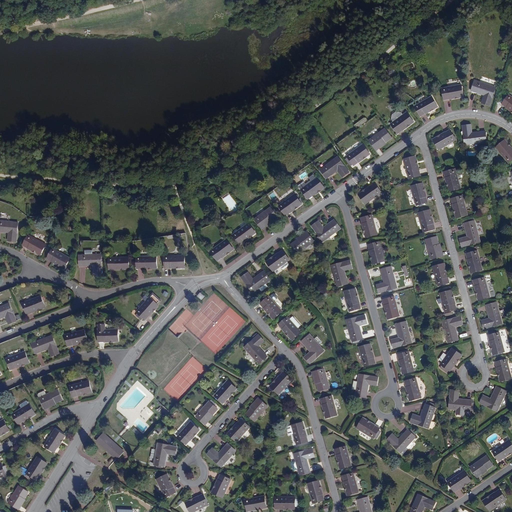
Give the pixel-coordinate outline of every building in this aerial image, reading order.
[(475,80),(471,91),(483,96),(481,103),(489,106),(496,88),(475,80)] [(441,89),(443,100),(463,96),(461,85),(441,89)] [(511,97),(508,95),(501,104),(511,111),(511,97)] [(432,97),(414,107),(420,116),(437,106),(432,97)] [(390,125),(397,134),(413,122),(406,113),(390,125)] [(359,126),(367,121),(365,118),(357,123),(359,126)] [(463,132),(463,136),(464,145),(486,142),(485,131),(472,133),(471,125),(462,126),(463,132)] [(369,141),(374,149),(383,142),(384,144),(392,138),(385,129),(369,141)] [(450,130),(432,140),(438,150),(455,140),(450,130)] [(496,147),(508,163),(511,159),(511,149),(504,140),(496,147)] [(383,142),(374,149),(376,151),(385,144),(384,144),(383,142)] [(348,158),(353,165),(353,166),(370,154),(363,145),(347,157),(348,158)] [(403,160),(409,179),(420,176),(415,156),(403,160)] [(338,157),(320,170),(326,179),(337,171),(342,177),(349,172),(338,157)] [(444,172),(449,191),(460,188),(455,169),(453,169),(453,168),(445,170),(446,171),(444,172)] [(317,179),(301,190),(308,199),(324,187),(317,179)] [(374,184),(358,195),(365,204),(381,192),(374,184)] [(411,187),(416,205),(427,202),(422,184),(411,187)] [(295,194),(279,206),(285,215),(302,203),(295,194)] [(451,199),(456,218),(467,215),(462,196),(451,199)] [(255,220),(261,227),(270,221),(270,222),(278,217),(271,208),(255,220)] [(418,213),(423,232),(434,229),(429,210),(418,213)] [(361,218),(366,237),(377,234),(371,215),(361,218)] [(0,220),(0,232),(9,233),(8,241),(17,242),(18,223),(0,220)] [(311,227),(323,242),(341,229),(334,220),(323,227),(319,221),(311,227)] [(270,221),(261,227),(262,229),(271,222),(270,222),(270,221)] [(463,224),(467,236),(459,238),(462,247),(480,242),(475,221),(463,224)] [(249,224),(233,236),(239,244),(255,233),(249,224)] [(299,240),(298,239),(291,244),(298,253),(314,241),(308,234),(299,240)] [(23,245),(40,255),(46,245),(28,236),(23,245)] [(430,259),(440,256),(437,246),(439,245),(436,236),(425,240),(430,259)] [(227,240),(210,252),(217,261),(233,249),(227,240)] [(368,244),(373,264),(384,260),(379,242),(368,244)] [(47,259),(64,269),(70,259),(52,249),(47,259)] [(280,266),(286,262),(289,260),(283,251),(266,263),(273,272),(280,266)] [(466,254),(471,273),(482,270),(477,251),(466,254)] [(79,255),(79,266),(93,266),(93,274),(102,273),(101,254),(79,255)] [(164,257),(165,268),(185,267),(184,256),(164,257)] [(136,257),(137,268),(157,268),(156,257),(136,257)] [(109,258),(109,269),(129,269),(129,258),(109,258)] [(331,265),(337,287),(348,284),(344,271),(352,269),(350,261),(331,265)] [(433,267),(438,286),(449,283),(444,263),(433,267)] [(380,270),(383,283),(376,285),(378,293),(397,288),(391,267),(380,270)] [(241,278),(253,293),(259,289),(262,292),(268,287),(265,284),(270,280),(264,271),(253,278),(248,273),(241,278)] [(473,281),(478,300),(489,297),(484,278),(473,281)] [(344,292),(349,312),(360,309),(355,290),(344,292)] [(440,294),(445,313),(456,309),(451,291),(440,294)] [(141,320),(143,318),(145,320),(158,305),(161,301),(153,294),(136,312),(138,313),(136,315),(141,320)] [(260,304),(273,319),(282,312),(273,302),(275,299),(276,298),(276,297),(276,296),(275,295),(274,294),(273,295),(272,295),(269,298),(268,297),(260,304)] [(22,304),(26,314),(45,307),(41,296),(22,304)] [(383,300),(388,319),(399,316),(394,297),(383,300)] [(0,306),(0,319),(5,317),(8,324),(16,321),(9,303),(0,306)] [(486,305),(489,318),(481,320),(484,329),(502,324),(496,303),(486,305)] [(346,321),(352,342),(353,342),(353,343),(361,341),(360,340),(363,339),(359,326),(367,324),(364,316),(346,321)] [(441,322),(447,343),(458,339),(455,327),(463,325),(460,316),(441,322)] [(300,332),(297,329),(300,326),(292,317),(289,320),(287,318),(279,325),(292,340),(300,332)] [(395,325),(398,338),(391,340),(393,348),(412,343),(406,322),(395,325)] [(98,325),(98,331),(97,331),(98,342),(118,341),(118,330),(105,330),(105,325),(98,325)] [(65,335),(67,346),(87,341),(84,330),(65,335)] [(488,336),(493,355),(504,352),(499,333),(488,336)] [(244,347),(259,363),(267,356),(259,346),(264,341),(258,335),(244,347)] [(301,342),(309,352),(304,357),(310,364),(324,351),(309,335),(301,342)] [(32,343),(36,354),(48,349),(51,357),(59,353),(52,336),(32,343)] [(359,347),(364,366),(375,363),(369,344),(359,347)] [(452,349),(447,356),(442,362),(441,365),(442,366),(440,368),(446,373),(448,370),(449,372),(461,355),(452,349)] [(6,359),(10,369),(29,362),(25,352),(6,359)] [(398,355),(403,374),(414,371),(409,352),(398,355)] [(442,362),(447,356),(443,354),(439,360),(442,362)] [(495,362),(500,382),(511,379),(506,359),(495,362)] [(324,369),(314,372),(317,383),(316,383),(318,392),(319,391),(321,391),(321,393),(327,391),(327,389),(329,388),(324,369)] [(283,373),(270,387),(278,395),(292,380),(283,373)] [(356,389),(355,395),(356,396),(356,397),(364,399),(364,397),(366,398),(369,385),(377,386),(378,377),(359,374),(357,381),(353,381),(352,389),(356,389)] [(405,382),(410,401),(421,398),(416,379),(405,382)] [(70,386),(73,397),(92,392),(89,381),(70,386)] [(227,381),(214,396),(222,403),(236,389),(227,381)] [(496,387),(490,399),(483,396),(479,403),(497,412),(506,392),(496,387)] [(39,398),(43,407),(53,402),(54,404),(62,400),(58,389),(46,395),(45,392),(44,392),(39,394),(38,395),(39,398)] [(471,406),(471,403),(471,400),(458,399),(459,391),(450,390),(448,409),(456,410),(456,415),(464,415),(464,411),(470,411),(471,411),(472,411),(472,406),(471,406)] [(321,400),(326,419),(337,416),(331,397),(321,400)] [(253,408),(260,400),(258,399),(251,407),(252,407),(253,408)] [(267,407),(260,400),(253,408),(252,407),(246,414),(254,421),(267,407)] [(22,408),(12,414),(18,424),(35,413),(29,404),(27,401),(20,405),(22,408)] [(195,417),(202,423),(210,415),(211,416),(217,410),(212,405),(214,404),(210,401),(209,402),(195,417)] [(425,405),(421,417),(413,415),(410,423),(429,429),(436,408),(431,407),(432,405),(428,404),(427,405),(425,405)] [(210,415),(202,423),(204,425),(211,417),(211,416),(210,415)] [(357,428),(374,438),(374,437),(376,438),(380,432),(378,431),(379,429),(362,418),(357,428)] [(0,421),(0,435),(9,430),(3,420),(0,421)] [(241,420),(228,434),(236,442),(250,427),(241,420)] [(190,422),(177,437),(185,445),(198,430),(190,422)] [(291,426),(297,444),(308,442),(302,423),(291,426)] [(291,435),(293,444),(295,444),(290,425),(286,427),(288,436),(291,435)] [(55,430),(44,446),(54,453),(64,436),(55,430)] [(408,430),(398,439),(392,434),(386,440),(400,453),(416,437),(414,436),(415,435),(410,430),(409,431),(408,430)] [(97,441),(116,459),(122,452),(103,434),(97,441)] [(492,452),(499,461),(511,452),(511,445),(509,441),(492,452)] [(157,443),(153,465),(164,467),(167,454),(175,455),(176,447),(157,443)] [(207,455),(221,467),(236,450),(227,443),(218,453),(213,448),(207,455)] [(335,450),(340,469),(351,466),(346,447),(335,450)] [(302,474),(307,473),(310,472),(307,459),(314,457),(312,448),(293,453),(295,461),(290,462),(292,470),(297,469),(299,475),(302,474)] [(470,467),(475,476),(485,469),(485,471),(493,465),(486,456),(470,467)] [(37,458),(26,474),(36,480),(46,464),(37,458)] [(448,483),(454,492),(471,481),(464,471),(448,483)] [(342,476),(348,495),(358,493),(353,473),(342,476)] [(156,479),(165,498),(175,493),(166,474),(156,479)] [(220,475),(212,493),(222,498),(230,479),(220,475)] [(308,485),(313,503),(324,500),(318,482),(308,485)] [(8,503),(16,508),(22,499),(23,500),(28,493),(18,486),(8,503)] [(499,490),(483,502),(489,511),(506,500),(499,490)] [(418,495),(410,511),(422,511),(425,507),(432,510),(435,502),(422,497),(423,495),(419,493),(418,495)] [(203,494),(185,503),(189,511),(192,511),(208,504),(203,494)] [(245,500),(247,511),(266,508),(264,497),(245,500)] [(275,497),(275,509),(295,509),(294,497),(275,497)] [(359,511),(371,511),(368,497),(363,499),(362,498),(359,499),(359,500),(357,500),(359,511)]
